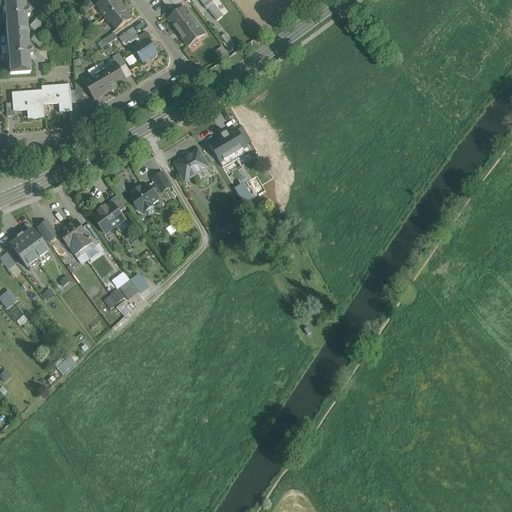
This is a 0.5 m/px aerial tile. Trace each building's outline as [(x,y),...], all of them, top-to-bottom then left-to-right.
[(23,0),(3,0),(6,35),(26,34),(25,17),(29,17),(28,11),(24,11),(23,0)] [(117,0),(103,0),(97,5),(106,18),(123,7),(117,0)] [(176,0),(161,0),(169,11),(179,4),(176,0)] [(90,2),(81,9),(85,14),(94,7),(90,2)] [(218,4),(209,8),(216,21),(225,17),(218,4)] [(123,7),(106,18),(116,32),(132,20),(123,7)] [(205,35),(184,7),(168,19),(189,47),(205,35)] [(144,22),(136,28),(139,33),(148,27),(144,22)] [(113,33),(104,40),(107,45),(113,42),(117,39),(113,33)] [(26,34),(6,35),(9,75),(29,74),(28,57),(32,57),(31,50),(28,51),(26,34)] [(145,35),(139,39),(142,44),(133,49),(143,63),(158,53),(149,39),(148,40),(145,35)] [(222,48),(215,53),(221,61),(228,56),(222,48)] [(126,65),(120,54),(113,58),(114,60),(116,64),(117,64),(120,69),(126,65)] [(133,56),(125,61),(130,68),(138,64),(133,56)] [(97,67),(101,73),(116,64),(114,60),(103,67),(101,64),(97,67)] [(116,64),(101,73),(111,91),(127,81),(120,69),(117,64),(116,64)] [(101,73),(97,67),(88,72),(91,79),(101,73)] [(91,79),(84,83),(94,101),(111,91),(101,73),(91,79)] [(69,85),(41,88),(41,91),(42,106),(58,104),(59,113),(71,112),(71,103),(70,91),(69,85)] [(26,93),(28,111),(31,110),(31,119),(43,118),(42,106),(41,91),(26,93)] [(28,111),(26,93),(11,94),(12,104),(13,112),(28,111)] [(238,123),(229,129),(235,140),(245,134),(238,123)] [(225,134),(211,142),(212,145),(214,148),(221,160),(219,161),(223,168),(225,168),(235,162),(235,160),(233,157),(232,157),(230,154),(235,151),(225,134)] [(198,151),(175,165),(185,182),(208,169),(198,151)] [(163,174),(153,180),(161,194),(171,188),(163,174)] [(260,177),(252,180),(257,192),(264,189),(260,177)] [(141,189),(133,194),(134,196),(130,199),(141,213),(144,211),(145,213),(153,207),(152,205),(159,200),(148,185),(142,190),(141,189)] [(127,208),(118,196),(110,202),(112,205),(113,205),(119,214),(127,208)] [(112,205),(107,209),(106,208),(98,213),(100,214),(94,219),(106,235),(115,228),(120,235),(130,228),(119,214),(113,205),(112,205)] [(56,236),(46,222),(37,228),(48,243),(56,236)] [(67,229),(84,250),(93,244),(90,240),(90,238),(89,239),(77,222),(67,229)] [(84,250),(67,229),(59,235),(69,249),(75,256),(84,250)] [(31,230),(23,236),(21,234),(16,238),(18,240),(10,246),(26,269),(48,253),(31,230)] [(14,262),(7,253),(0,258),(8,269),(15,264),(14,262)] [(120,288),(121,290),(131,283),(125,274),(113,283),(118,289),(120,288)] [(131,283),(126,286),(128,289),(123,292),(129,300),(139,293),(131,283)] [(146,298),(153,292),(147,286),(141,292),(146,298)] [(53,295),(50,291),(43,296),(46,300),(53,295)] [(119,291),(112,296),(117,303),(124,298),(119,291)] [(5,294),(0,298),(0,299),(6,308),(12,303),(5,294)] [(111,298),(106,302),(110,309),(116,305),(111,298)] [(113,319),(108,323),(112,328),(133,311),(125,301),(109,314),(113,319)]
